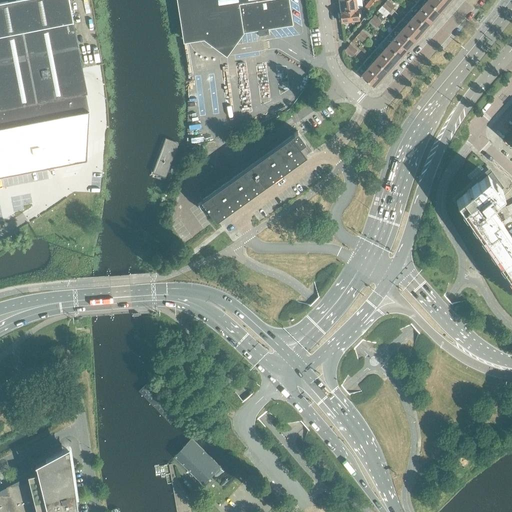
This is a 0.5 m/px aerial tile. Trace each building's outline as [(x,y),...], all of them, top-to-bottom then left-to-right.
[(0,138),(7,175),(20,172),(48,167),(67,163),(87,159),(87,147),(89,110),(86,94),(87,93),(85,79),(83,71),(83,68),(69,0),(15,0),(0,3),(0,138)] [(289,0),(197,0),(200,19),(212,28),(241,23),(243,33),(258,31),(264,35),(268,29),(293,25),(289,0)] [(340,6),(339,6),(339,10),(340,10),(340,11),(358,8),(356,0),(338,0),(339,0),(340,6)] [(441,11),(427,0),(418,0),(409,10),(427,27),(441,11)] [(450,0),(427,0),(441,11),(450,0)] [(369,1),(363,8),(368,12),(374,6),(369,1)] [(340,11),(341,22),(360,20),(359,13),(362,12),(361,8),(358,9),(358,8),(340,11)] [(409,10),(396,26),(414,42),(427,27),(409,10)] [(396,26),(382,41),(401,57),(414,42),(396,26)] [(401,57),(382,41),(369,56),(387,72),(401,57)] [(387,72),(369,56),(356,71),(374,87),(387,72)] [(298,131),(292,135),(201,199),(216,220),(217,220),(307,156),(306,155),(312,151),(312,152),(312,151),(298,131)] [(175,149),(166,164),(171,167),(180,152),(175,149)] [(511,214),(498,195),(503,192),(500,189),(487,174),(479,181),(456,200),(461,208),(458,210),(511,286),(511,214)] [(170,426),(178,418),(161,402),(148,383),(139,392),(170,426)] [(192,440),(175,457),(204,485),(221,468),(192,440)] [(77,510),(70,466),(68,452),(68,448),(36,465),(38,473),(28,475),(36,511),(71,511),(71,510),(76,509),(76,510),(77,510)] [(36,511),(28,475),(6,487),(12,511),(36,511)] [(12,511),(6,487),(0,490),(0,511),(12,511)]
